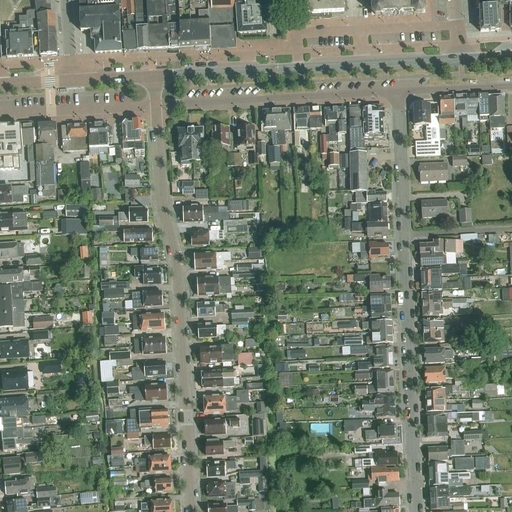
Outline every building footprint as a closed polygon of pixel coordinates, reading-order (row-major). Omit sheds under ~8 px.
[(79,0),(81,32),(91,31),(92,41),(95,41),(96,54),(121,53),(119,10),(118,0),(79,0)] [(137,27),(135,0),(126,0),(128,27),(123,28),(124,53),(138,52),(139,52),(137,27)] [(150,51),(149,26),(147,0),(135,0),(137,27),(139,52),(150,51)] [(147,0),(149,26),(150,51),(167,50),(170,50),(168,25),(168,16),(167,16),(165,0),(147,0)] [(181,50),(180,36),(179,22),(177,0),(165,0),(167,16),(168,16),(168,25),(170,50),(179,50),(181,50)] [(177,0),(179,22),(180,36),(181,50),(191,49),(213,48),(212,34),(211,11),(209,0),(177,0)] [(212,0),(213,9),(237,8),(238,34),(257,34),(266,32),(265,4),(254,4),(254,1),(236,2),(236,0),(212,0)] [(304,0),(305,20),(312,20),(320,20),(327,19),(332,19),(333,19),(340,19),(347,18),(346,0),(304,0)] [(375,18),(379,18),(397,17),(400,16),(400,17),(417,16),(420,16),(421,16),(425,12),(425,10),(424,10),(424,8),(425,8),(424,0),(367,0),(367,9),(371,9),(371,10),(371,13),(371,14),(375,18)] [(480,19),(475,20),(478,29),(480,29),(480,33),(501,32),(500,7),(499,7),(498,0),(476,0),(477,10),(479,10),(480,19)] [(40,44),(41,55),(57,55),(55,14),(51,14),(51,6),(47,6),(47,2),(35,3),(36,15),(37,16),(38,29),(39,44),(40,44)] [(212,34),(213,48),(235,47),(234,25),(232,25),(232,19),(234,19),(233,10),(211,11),(212,34)] [(6,34),(8,58),(33,57),(32,33),(36,33),(35,13),(28,13),(28,18),(20,18),(21,27),(14,28),(14,33),(6,34)] [(467,117),(466,96),(453,97),(454,117),(463,117),(463,119),(462,119),(463,129),(467,129),(468,129),(467,117)] [(479,109),(478,96),(466,96),(467,117),(479,116),(479,109)] [(489,116),(488,97),(488,96),(478,96),(479,109),(479,116),(479,122),(487,122),(486,116),(489,116)] [(504,96),(495,97),(488,97),(489,116),(486,116),(487,122),(490,122),(490,130),(505,130),(504,118),(505,118),(504,97),(504,96)] [(440,98),(440,100),(441,117),(439,117),(439,129),(440,141),(446,141),(445,126),(455,125),(454,117),(453,97),(445,98),(440,98)] [(439,129),(439,117),(439,116),(431,116),(430,106),(413,106),(414,126),(426,126),(429,126),(429,128),(426,128),(427,141),(440,141),(439,129)] [(310,130),(310,109),(294,110),(295,147),(300,147),(300,131),(310,130)] [(321,109),(310,109),(310,130),(322,130),(321,109)] [(345,109),(336,110),(338,142),(342,142),(342,135),(345,134),(345,121),(346,121),(345,111),(345,109)] [(350,155),(350,169),(351,193),(356,192),(356,205),(357,205),(367,205),(368,203),(386,203),(386,194),(375,194),(375,192),(368,192),(368,186),(367,186),(366,150),(365,150),(365,139),(384,139),(383,120),(384,120),(384,109),(376,110),(376,109),(363,109),(363,110),(349,111),(350,131),(350,150),(350,155)] [(290,110),(277,111),(278,131),(279,132),(280,146),(285,146),(284,132),(291,131),(291,128),(290,110)] [(338,142),(336,110),(325,110),(326,128),(329,128),(330,143),(338,142)] [(273,147),(280,146),(279,132),(278,131),(277,111),(263,112),(264,123),(262,124),(262,133),(272,132),(273,147)] [(145,151),(144,143),(143,132),(143,122),(132,122),(132,124),(131,124),(131,122),(124,123),(122,125),(124,142),(123,142),(123,150),(135,149),(135,152),(145,151)] [(38,130),(34,130),(36,163),(37,188),(43,187),(43,198),(55,198),(53,147),(57,147),(56,128),(56,125),(47,125),(38,125),(38,130)] [(99,148),(98,125),(91,126),(91,137),(89,137),(90,148),(99,148)] [(98,125),(99,148),(108,148),(108,137),(112,137),(112,128),(107,128),(107,125),(98,125)] [(0,171),(20,170),(19,155),(22,155),(20,127),(20,126),(14,127),(14,130),(8,130),(8,127),(0,127),(0,171)] [(29,164),(36,163),(34,130),(34,126),(21,127),(22,145),(22,147),(28,147),(29,164)] [(87,127),(86,126),(68,127),(61,127),(63,153),(87,151),(87,137),(86,137),(86,127),(87,127)] [(254,152),(254,147),(255,147),(254,141),(253,141),(252,137),(255,137),(255,127),(245,128),(245,126),(238,127),(238,128),(237,128),(239,150),(246,150),(246,152),(254,152)] [(229,157),(229,155),(228,129),(212,130),(213,158),(227,157),(229,157)] [(181,150),(182,161),(182,167),(192,166),(192,163),(204,162),(203,149),(204,149),(203,130),(179,131),(179,150),(181,150)] [(440,141),(427,141),(427,143),(416,143),(416,158),(440,157),(440,141)] [(469,154),(480,154),(479,146),(469,146),(469,154)] [(280,163),(279,147),(269,148),(270,164),(280,163)] [(328,170),(334,170),(339,170),(339,155),(328,155),(328,170)] [(350,169),(350,155),(341,155),(341,170),(350,169)] [(467,157),(452,157),(453,168),(467,167),(467,157)] [(482,166),(492,165),(492,157),(482,158),(482,166)] [(91,193),(89,163),(83,164),(80,164),(82,194),(91,193)] [(447,164),(420,166),(421,183),(448,182),(447,164)] [(139,179),(125,179),(125,188),(139,187),(139,179)] [(182,183),(183,196),(194,195),(194,183),(182,183)] [(0,196),(23,196),(28,195),(28,188),(11,189),(11,188),(0,188),(0,196)] [(101,190),(92,190),(92,203),(102,203),(101,190)] [(208,200),(208,191),(195,191),(196,200),(208,200)] [(23,196),(0,196),(0,205),(12,204),(23,203),(23,196)] [(446,201),(422,202),(422,219),(447,218),(446,201)] [(249,212),(249,202),(228,202),(228,213),(249,212)] [(369,224),(387,224),(387,205),(369,206),(369,224)] [(87,206),(67,207),(67,218),(87,217),(87,206)] [(184,216),(218,215),(218,208),(202,209),(202,207),(183,208),(184,216)] [(99,227),(105,227),(120,227),(120,223),(129,223),(148,223),(148,210),(147,210),(146,210),(138,210),(137,209),(129,209),(129,214),(119,214),(119,218),(99,218),(99,227)] [(471,210),(459,211),(460,225),(472,224),(471,210)] [(0,224),(27,223),(26,213),(2,215),(2,216),(0,216),(0,224)] [(218,215),(184,216),(184,224),(203,223),(203,221),(218,220),(218,215)] [(65,221),(65,235),(86,235),(86,221),(65,221)] [(27,223),(0,224),(0,231),(3,231),(3,232),(27,230),(27,223)] [(387,224),(369,224),(368,224),(352,225),(352,233),(368,233),(368,238),(388,238),(387,224)] [(224,232),(224,235),(227,235),(248,234),(248,227),(223,228),(224,232)] [(138,243),(139,244),(141,244),(142,242),(153,242),(153,241),(154,240),(154,238),(153,237),(152,230),(125,231),(125,243),(138,243)] [(209,233),(192,233),(192,239),(192,240),(192,244),(192,245),(192,246),(202,246),(204,247),(205,247),(207,246),(208,246),(208,241),(224,241),(224,235),(224,232),(209,233)] [(377,244),(369,244),(369,242),(360,243),(360,254),(369,253),(370,259),(378,259),(378,256),(389,256),(388,245),(377,246),(377,244)] [(440,267),(443,266),(442,255),(443,254),(455,254),(455,242),(443,243),(443,242),(433,242),(434,245),(420,246),(420,256),(421,256),(421,268),(440,267)] [(0,260),(18,259),(17,244),(0,245),(0,260)] [(157,250),(153,250),(153,248),(145,248),(145,249),(140,249),(140,250),(131,250),(131,257),(141,257),(141,263),(149,262),(149,261),(159,261),(159,255),(157,255),(157,250)] [(260,249),(249,249),(249,260),(260,259),(260,249)] [(194,255),(194,263),(224,262),(231,262),(231,254),(216,254),(194,255)] [(28,266),(29,267),(41,266),(41,257),(25,258),(26,267),(28,266)] [(224,262),(194,263),(195,272),(217,271),(217,270),(227,270),(227,267),(224,267),(224,262)] [(23,267),(23,272),(2,273),(2,271),(0,271),(0,285),(3,286),(3,284),(29,283),(29,267),(28,266),(26,267),(23,267)] [(421,281),(442,279),(441,276),(460,275),(460,271),(459,266),(458,266),(443,266),(443,267),(440,267),(441,269),(421,270),(421,281)] [(80,274),(80,279),(89,279),(89,267),(77,267),(77,274),(80,274)] [(40,268),(29,269),(30,277),(40,276),(40,268)] [(135,279),(144,278),(144,286),(162,285),(161,278),(160,278),(160,270),(150,271),(150,269),(145,269),(145,271),(144,271),(143,268),(135,269),(135,279)] [(347,284),(354,284),(370,283),(370,293),(383,293),(383,290),(390,290),(390,279),(380,279),(379,277),(371,277),(371,276),(347,277),(347,284)] [(196,288),(231,287),(230,279),(214,279),(212,278),(206,278),(205,280),(196,280),(196,288)] [(442,284),(442,279),(421,281),(422,292),(461,290),(461,283),(442,284)] [(110,284),(102,284),(102,290),(105,290),(124,289),(130,289),(130,283),(117,283),(117,282),(110,282),(110,284)] [(43,283),(32,284),(10,285),(10,288),(0,288),(0,302),(12,302),(12,301),(23,301),(23,293),(43,292),(43,283)] [(273,292),(285,291),(285,284),(273,284),(273,292)] [(231,287),(196,288),(197,296),(205,296),(207,298),(213,297),(214,295),(219,295),(231,294),(231,287)] [(124,289),(105,290),(105,300),(125,299),(124,289)] [(134,309),(144,308),(146,308),(147,309),(151,309),(152,308),(163,307),(163,305),(164,304),(164,301),(162,300),(162,292),(132,294),(133,302),(134,302),(134,309)] [(452,304),(452,301),(442,301),(441,294),(422,295),(423,306),(452,304)] [(339,303),(355,302),(367,302),(366,295),(355,295),(350,295),(350,296),(339,296),(339,303)] [(371,308),(391,307),(390,296),(371,297),(371,308)] [(53,299),(41,300),(41,308),(54,307),(53,299)] [(24,308),(23,301),(12,301),(12,302),(0,302),(0,315),(13,315),(13,308),(24,308)] [(228,306),(215,307),(215,304),(198,305),(198,318),(216,317),(216,315),(225,314),(225,311),(229,311),(228,306)] [(452,308),(452,304),(423,306),(423,318),(442,317),(442,309),(452,309),(452,308)] [(391,307),(371,308),(362,308),(362,313),(371,313),(372,319),(391,319),(391,307)] [(233,320),(247,319),(254,319),(254,311),(234,312),(232,314),(233,320)] [(115,326),(114,314),(102,315),(103,326),(115,326)] [(17,315),(13,315),(0,315),(0,329),(14,328),(13,323),(18,323),(17,315)] [(134,324),(164,323),(164,316),(155,316),(155,315),(146,316),(146,317),(133,318),(134,324)] [(53,318),(29,320),(30,331),(54,329),(53,318)] [(423,321),(424,333),(454,331),(460,331),(460,326),(453,326),(453,327),(443,328),(443,320),(423,321)] [(372,334),(392,333),(391,322),(372,323),(362,324),(362,331),(369,331),(369,334),(372,334)] [(134,324),(134,330),(134,331),(146,331),(146,332),(156,331),(156,330),(165,330),(164,323),(134,324)] [(199,339),(217,339),(216,336),(226,336),(226,327),(216,327),(216,326),(199,326),(199,339)] [(118,327),(105,328),(105,329),(99,330),(100,337),(105,337),(118,336),(118,327)] [(454,331),(424,333),(424,345),(444,344),(444,340),(449,340),(449,338),(454,338),(454,331)] [(48,333),(34,333),(34,341),(48,341),(48,333)] [(392,345),(392,333),(372,334),(372,339),(366,340),(367,345),(373,345),(392,345)] [(117,346),(117,338),(104,338),(105,347),(117,346)] [(135,349),(166,347),(165,340),(157,340),(156,339),(142,340),(142,342),(135,343),(135,349)] [(259,348),(259,340),(245,341),(246,349),(259,348)] [(17,343),(1,344),(2,360),(29,358),(28,341),(17,342),(17,343)] [(200,350),(200,356),(234,355),(233,347),(222,348),(222,346),(208,347),(208,349),(200,350)] [(166,347),(135,349),(136,354),(143,354),(143,356),(158,355),(158,354),(166,353),(166,347)] [(369,347),(360,347),(350,347),(350,355),(369,354),(369,358),(374,358),(393,358),(392,348),(369,348),(369,347)] [(424,351),(425,365),(445,364),(445,360),(453,360),(452,352),(444,352),(444,350),(424,351)] [(305,359),(304,351),(291,352),(287,352),(287,359),(291,359),(291,360),(305,359)] [(234,355),(200,356),(201,364),(209,363),(209,365),(222,364),(222,363),(234,363),(234,355)] [(253,356),(238,356),(239,366),(253,365),(253,356)] [(393,358),(374,358),(374,363),(368,364),(358,364),(358,372),(369,372),(369,370),(393,369),(393,358)] [(43,364),(44,374),(61,373),(60,363),(43,364)] [(136,365),(137,372),(144,372),(145,378),(147,378),(153,378),(153,376),(166,376),(166,373),(168,373),(167,365),(165,365),(165,363),(144,364),(136,365)] [(288,364),(275,365),(276,373),(288,372),(288,364)] [(268,366),(258,366),(258,377),(268,377),(268,366)] [(17,372),(17,373),(3,374),(4,391),(29,389),(27,369),(17,370),(17,372)] [(445,369),(425,370),(426,384),(445,383),(445,379),(453,379),(453,371),(445,372),(445,369)] [(202,382),(229,380),(234,380),(233,371),(223,372),(222,371),(222,372),(215,373),(215,372),(211,372),(211,373),(201,373),(202,382)] [(369,380),(374,379),(374,382),(394,382),(393,372),(372,373),(372,374),(369,374),(369,372),(355,372),(355,381),(369,380)] [(234,380),(229,380),(202,382),(202,389),(223,388),(223,389),(234,388),(234,380)] [(394,382),(374,382),(374,387),(367,387),(355,387),(355,396),(368,396),(368,394),(394,393),(394,382)] [(120,395),(119,383),(107,384),(107,395),(120,395)] [(497,397),(497,396),(511,395),(510,385),(465,387),(455,387),(445,388),(445,390),(442,390),(442,389),(426,390),(426,402),(446,401),(446,396),(453,395),(453,396),(462,395),(462,399),(469,399),(469,398),(480,398),(480,397),(485,397),(485,398),(497,397)] [(140,388),(134,389),(130,389),(130,395),(135,394),(168,393),(168,386),(158,386),(145,387),(140,388)] [(249,392),(247,392),(237,392),(238,398),(229,399),(229,398),(219,398),(219,397),(213,398),(213,399),(205,399),(205,400),(203,400),(204,406),(237,405),(237,401),(249,401),(249,392)] [(56,403),(56,393),(37,394),(38,403),(46,403),(47,407),(50,407),(50,403),(56,403)] [(168,393),(135,394),(135,401),(141,401),(141,402),(145,402),(159,402),(159,401),(169,400),(168,393)] [(363,408),(395,406),(395,396),(379,397),(379,396),(375,396),(375,402),(362,402),(363,408)] [(28,399),(0,401),(2,419),(29,417),(28,401),(28,399)] [(446,406),(446,401),(426,402),(427,413),(446,412),(451,411),(451,406),(446,406)] [(483,401),(472,401),(472,410),(482,410),(483,401)] [(264,403),(257,404),(258,414),(265,414),(264,403)] [(237,405),(204,406),(204,413),(205,413),(206,414),(214,414),(214,415),(220,414),(220,413),(226,413),(237,412),(237,405)] [(359,414),(363,413),(376,413),(376,419),(380,419),(380,418),(395,418),(395,406),(363,408),(359,408),(359,414)] [(139,410),(140,420),(169,418),(168,417),(170,417),(170,412),(168,412),(168,411),(160,411),(160,409),(139,410)] [(98,413),(86,414),(87,423),(99,422),(98,413)] [(485,423),(494,422),(493,413),(456,415),(457,421),(467,420),(467,423),(485,422),(485,423)] [(447,427),(447,415),(443,415),(427,416),(427,428),(447,427)] [(46,417),(32,418),(33,425),(46,424),(46,417)] [(169,418),(140,420),(127,421),(127,435),(139,434),(140,434),(140,430),(161,429),(161,427),(169,426),(169,425),(170,425),(170,420),(169,420),(169,418)] [(3,429),(3,431),(23,430),(26,430),(30,429),(29,425),(29,419),(1,421),(2,429),(3,429)] [(206,430),(204,430),(204,435),(206,435),(206,436),(225,435),(225,429),(240,428),(239,420),(226,421),(224,422),(224,421),(224,422),(219,422),(219,420),(215,420),(215,422),(205,423),(206,430)] [(116,421),(108,421),(109,435),(119,435),(119,425),(116,425),(116,421)] [(263,421),(252,422),(253,438),(264,437),(263,421)] [(362,421),(344,422),(344,433),(355,433),(360,429),(362,428),(362,421)] [(366,441),(379,441),(396,440),(396,426),(387,427),(387,425),(378,425),(379,431),(366,432),(366,441)] [(447,427),(427,428),(428,439),(444,438),(448,437),(447,427)] [(30,429),(26,430),(23,430),(3,431),(3,433),(2,433),(3,441),(31,439),(30,434),(30,429)] [(481,432),(463,433),(464,441),(482,440),(481,433),(481,432)] [(153,447),(153,448),(153,450),(172,449),(170,436),(145,438),(146,447),(153,447)] [(31,439),(3,441),(3,453),(17,452),(17,448),(16,446),(21,445),(21,446),(34,446),(34,439),(31,439)] [(452,463),(452,458),(452,457),(465,456),(464,448),(464,441),(451,442),(451,451),(447,451),(447,448),(428,449),(429,462),(447,462),(447,463),(452,463)] [(219,442),(207,443),(207,444),(205,444),(205,448),(206,456),(224,455),(224,450),(235,449),(235,443),(219,443),(219,442)] [(354,448),(355,455),(369,454),(372,454),(372,447),(354,448)] [(26,458),(20,459),(4,460),(5,476),(21,474),(21,465),(44,463),(43,453),(25,455),(26,458)] [(376,454),(372,454),(369,454),(369,460),(362,460),(362,468),(397,466),(397,454),(385,455),(385,453),(376,453),(376,454)] [(111,456),(112,467),(124,466),(123,455),(111,456)] [(140,467),(171,465),(172,465),(172,458),(170,458),(170,457),(162,457),(161,457),(148,458),(146,459),(146,460),(139,460),(140,467)] [(473,459),(455,460),(456,471),(474,471),(473,459)] [(489,470),(489,459),(476,459),(476,471),(489,470)] [(236,463),(205,464),(205,477),(226,476),(225,470),(236,470),(236,463)] [(429,465),(429,476),(448,475),(448,464),(429,465)] [(140,467),(140,474),(150,474),(150,475),(163,474),(163,473),(171,472),(171,465),(140,467)] [(372,482),(378,482),(378,485),(387,484),(387,482),(398,482),(398,470),(386,471),(386,469),(378,469),(378,468),(372,469),(372,482)] [(448,475),(429,476),(429,487),(452,487),(452,488),(463,488),(463,480),(470,480),(470,474),(448,475)] [(268,477),(258,478),(259,493),(269,492),(268,477)] [(37,493),(37,499),(49,498),(57,497),(56,489),(56,488),(36,489),(36,490),(35,490),(34,478),(16,480),(16,483),(5,484),(6,496),(17,495),(18,497),(30,496),(30,494),(37,493)] [(141,489),(145,489),(155,489),(156,494),(173,493),(173,492),(173,491),(172,480),(145,482),(145,484),(140,484),(141,489)] [(369,482),(352,482),(353,490),(369,490),(369,482)] [(224,484),(207,485),(208,498),(219,498),(219,499),(223,499),(223,497),(224,497),(225,501),(234,500),(234,484),(225,485),(224,484)] [(469,488),(463,488),(452,488),(452,489),(430,490),(430,500),(450,500),(450,497),(470,497),(470,496),(471,494),(471,490),(469,488)] [(81,493),(82,504),(99,503),(98,492),(81,493)] [(379,509),(379,507),(399,506),(398,495),(388,495),(388,492),(376,493),(376,500),(363,500),(364,510),(379,509)] [(7,503),(7,511),(32,511),(34,511),(43,510),(43,509),(51,508),(61,507),(60,497),(57,497),(49,498),(37,499),(38,504),(31,505),(31,507),(27,508),(26,501),(7,503)] [(115,500),(115,511),(125,511),(124,499),(115,500)] [(450,500),(430,500),(431,511),(453,510),(452,511),(457,511),(464,511),(464,505),(453,505),(450,505),(450,500)] [(141,505),(141,511),(173,509),(173,502),(163,502),(163,501),(157,501),(157,502),(148,503),(148,504),(141,505)] [(237,502),(237,507),(238,507),(249,507),(249,511),(255,511),(255,501),(237,502)]
